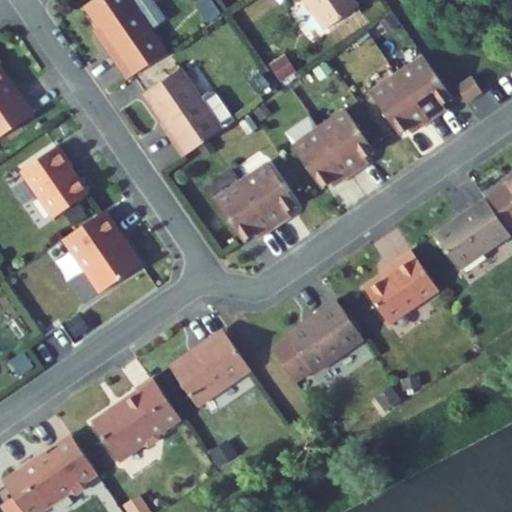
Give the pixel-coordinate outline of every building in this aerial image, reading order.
[(168,53),(131,0),(95,0),(85,7),(99,27),(108,40),(104,42),(129,79),(168,53)] [(359,6),(355,0),(305,0),(326,30),(359,6)] [(108,40),(99,27),(96,30),(104,42),(108,40)] [(453,99),(424,57),(398,75),(431,122),(443,114),(439,109),(444,106),(453,99)] [(170,77),(178,71),(175,66),(167,72),(170,77)] [(35,114),(19,93),(19,92),(15,95),(8,86),(9,84),(9,81),(0,67),(0,138),(3,137),(35,114)] [(175,143),(184,157),(213,138),(234,123),(215,95),(208,94),(200,99),(180,70),(178,71),(170,77),(143,95),(162,122),(176,142),(175,143)] [(431,122),(398,75),(371,93),(401,136),(410,129),(415,126),(418,131),(431,122)] [(472,76),(457,87),(467,102),(483,92),(472,76)] [(272,91),(263,78),(255,84),(263,97),(272,91)] [(271,113),(266,105),(255,112),(261,120),(271,113)] [(447,111),(444,106),(439,109),(443,114),(447,111)] [(375,153),(346,110),(320,128),(352,176),(364,167),(361,162),(365,159),(375,153)] [(256,123),(250,115),(239,123),(244,131),(256,123)] [(339,185),(352,176),(320,128),(312,116),(284,135),(322,189),(331,183),(336,180),(339,185)] [(176,142),(162,122),(161,123),(175,143),(176,142)] [(418,131),(415,126),(410,129),(414,134),(418,131)] [(216,148),(210,140),(199,148),(204,156),(216,148)] [(89,194),(71,169),(74,167),(59,146),(20,172),(53,220),(89,194)] [(369,164),(365,159),(361,162),(364,167),(369,164)] [(297,206),(268,164),(242,182),(275,230),(287,221),(283,216),(288,213),(297,206)] [(339,185),(336,180),(331,183),(335,188),(339,185)] [(511,181),(486,199),(507,230),(511,226),(511,181)] [(262,238),(275,230),(242,182),(215,201),(244,243),(254,237),(258,233),(262,238)] [(507,230),(486,199),(435,234),(460,270),(510,235),(507,230)] [(121,236),(105,212),(63,240),(88,274),(92,275),(103,292),(142,265),(129,246),(125,245),(119,237),(121,236)] [(291,218),(288,213),(283,216),(287,221),(291,218)] [(262,238),(258,233),(254,237),(257,242),(262,238)] [(366,289),(390,324),(439,290),(411,250),(389,265),(392,270),(366,289)] [(314,319),(273,348),(296,383),(313,371),(315,373),(364,340),(337,300),(313,317),(314,319)] [(88,329),(80,317),(67,325),(76,338),(88,329)] [(232,343),(223,330),(170,367),(199,408),(252,371),(232,343)] [(32,366),(24,354),(13,362),(21,373),(32,366)] [(420,388),(418,378),(403,381),(405,391),(420,388)] [(182,419),(154,379),(137,390),(138,391),(124,401),(125,403),(113,411),(112,409),(93,422),(119,462),(144,445),(149,447),(159,439),(160,434),(182,419)] [(401,400),(392,387),(377,398),(387,411),(401,400)] [(98,474),(73,439),(40,460),(35,458),(20,468),(19,474),(30,490),(34,487),(47,507),(69,493),(75,494),(83,489),(85,482),(98,474)] [(230,461),(230,451),(215,451),(215,461),(230,461)] [(39,511),(47,507),(34,487),(30,490),(21,496),(31,511),(39,511)] [(149,511),(141,498),(127,507),(130,511),(149,511)]
